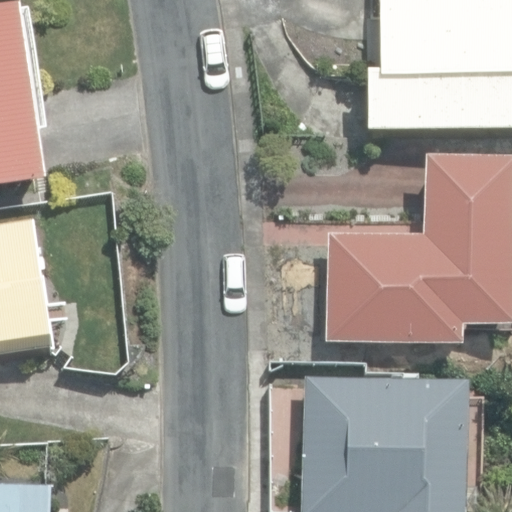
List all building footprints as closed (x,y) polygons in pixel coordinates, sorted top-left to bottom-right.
[(366,133),(511,132),(511,0),(376,0),(377,71),(366,70),(366,133)] [(0,187),(43,181),(18,8),(0,10),(0,187)] [(324,342),(460,345),(461,327),(511,328),(511,284),(511,159),(423,158),(421,237),(326,235),(324,342)] [(0,355),(48,349),(31,224),(0,227),(0,355)] [(472,511),(473,491),(463,490),(466,383),(304,378),(299,511),(472,511)] [(0,511),(46,511),(48,489),(0,487),(0,511)]
